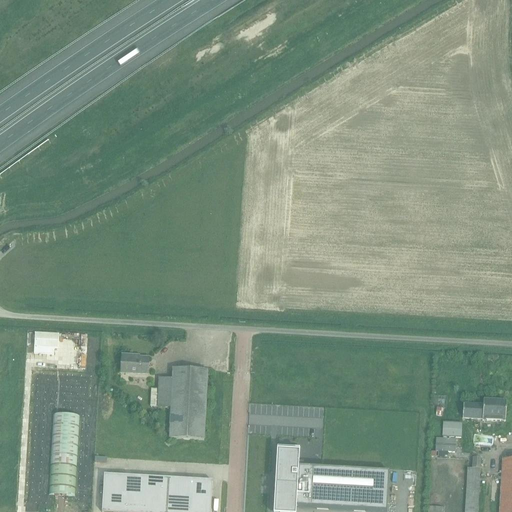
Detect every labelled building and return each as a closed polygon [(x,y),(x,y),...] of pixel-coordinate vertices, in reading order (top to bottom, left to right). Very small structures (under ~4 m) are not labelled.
[(34,348),(34,354),(54,355),(54,349),(58,349),(59,336),(35,335),(34,348)] [(147,375),(148,369),(148,359),(135,358),(135,356),(122,356),(121,366),(121,374),(147,375)] [(151,408),(157,408),(171,409),(169,440),(203,441),(207,371),(173,369),(172,380),(159,379),(158,390),(152,390),(151,408)] [(505,423),(506,412),(506,402),(483,401),(483,406),(463,405),(462,419),(482,420),(482,421),(505,423)] [(54,416),(49,495),(75,497),(80,417),(54,416)] [(443,423),(443,438),(461,439),(462,424),(443,423)] [(436,439),(436,452),(438,452),(448,453),(455,453),(455,440),(436,439)] [(277,446),(273,511),(295,511),(296,508),(358,511),(386,511),(389,473),(298,468),(299,448),(277,446)] [(478,511),(481,459),(473,458),(472,469),(467,469),(464,511),(478,511)] [(511,511),(511,460),(501,460),(501,470),(498,511),(511,511)] [(210,511),(212,482),(104,476),(101,511),(210,511)]
